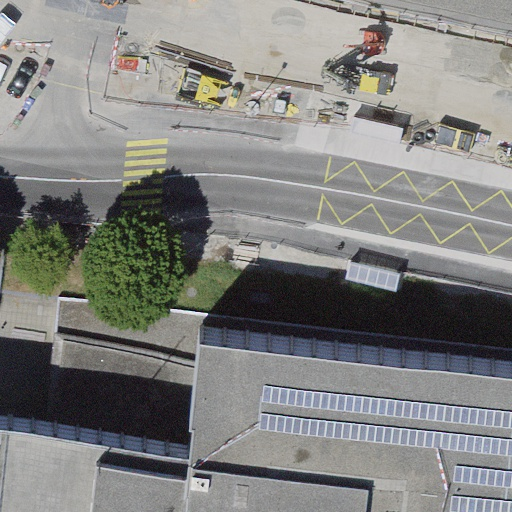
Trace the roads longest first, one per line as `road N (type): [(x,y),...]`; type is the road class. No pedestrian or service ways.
road 1 (tertiary): [(0,128),(511,234)]
road 2 (tertiary): [(511,75),(121,0)]
